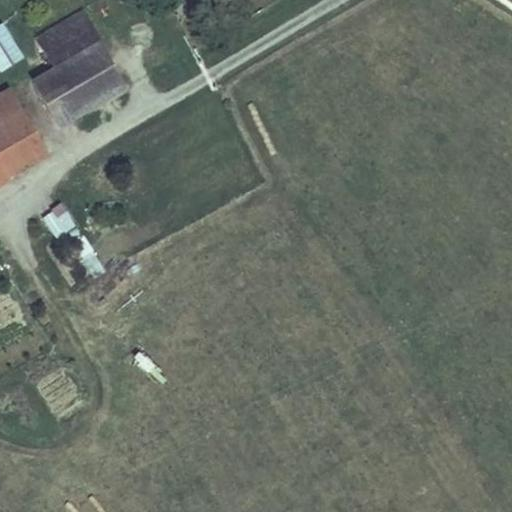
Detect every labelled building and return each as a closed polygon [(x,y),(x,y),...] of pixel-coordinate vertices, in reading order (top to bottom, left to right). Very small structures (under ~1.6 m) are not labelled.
[(125,89),(81,13),(38,38),(55,67),(34,80),(61,126),(125,89)] [(0,69),(1,70),(21,58),(1,25),(0,25),(0,69)] [(8,90),(0,94),(0,182),(9,177),(7,175),(44,153),(8,90)] [(41,215),(54,239),(75,228),(63,204),(41,215)] [(97,276),(84,236),(63,243),(75,283),(97,276)]
